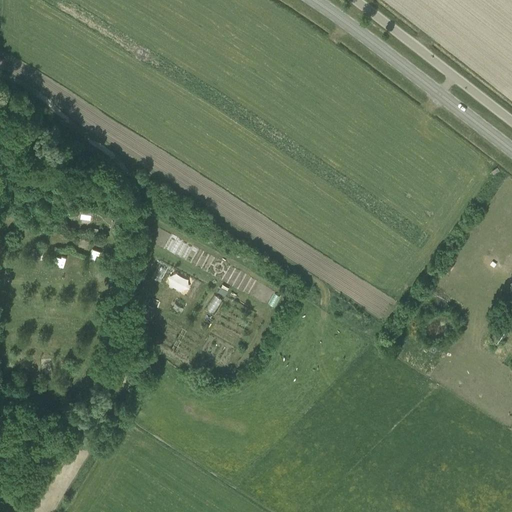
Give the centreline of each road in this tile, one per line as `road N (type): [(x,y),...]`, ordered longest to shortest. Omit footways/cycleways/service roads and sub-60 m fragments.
road 1 (primary): [(511,152),(311,0)]
road 2 (unclassified): [(511,121),(353,0)]
